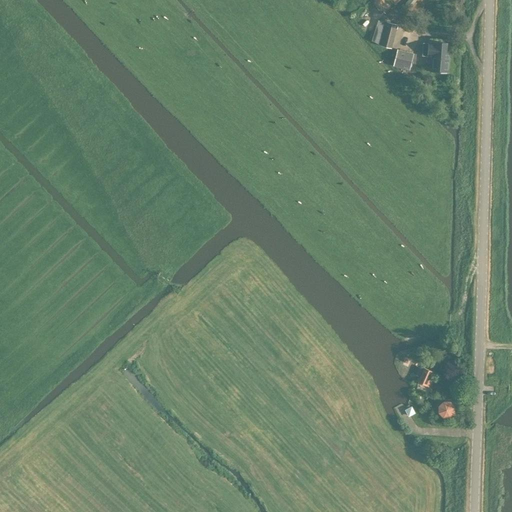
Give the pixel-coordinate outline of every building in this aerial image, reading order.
[(408,0),(400,9),(405,13),(415,0),(408,0)] [(397,25),(387,22),(378,19),(372,41),(382,43),(381,46),(391,48),(397,25)] [(428,50),(423,49),(423,55),(428,56),(428,57),(432,58),(431,72),(448,73),(449,58),(449,53),(446,53),(446,44),(429,42),(429,43),(428,50)] [(397,49),(395,65),(411,67),(413,51),(397,49)] [(424,368),(418,382),(429,387),(430,385),(427,384),(433,372),(424,368)] [(450,402),(443,402),(439,406),(439,412),(443,417),(449,417),(454,413),(454,407),(450,402)]
